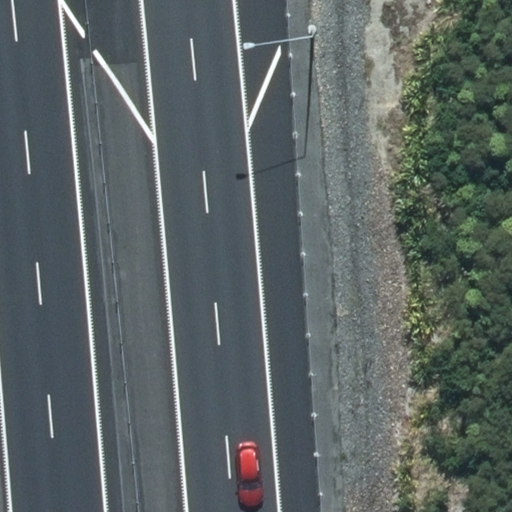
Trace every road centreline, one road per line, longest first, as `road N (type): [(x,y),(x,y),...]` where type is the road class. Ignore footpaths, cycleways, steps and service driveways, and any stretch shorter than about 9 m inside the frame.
road 1 (motorway): [(54,511),(5,0)]
road 2 (motorway): [(179,0),(226,511)]
